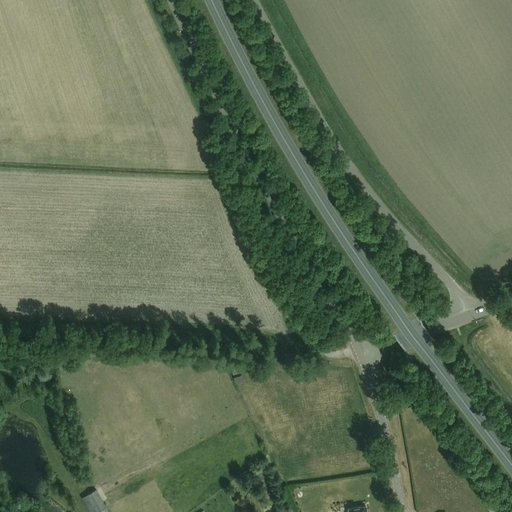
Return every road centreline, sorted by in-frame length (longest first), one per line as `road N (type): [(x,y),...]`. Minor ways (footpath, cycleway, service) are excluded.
road 1 (trunk): [(511,467),(303,176),(210,0)]
road 2 (unclassified): [(361,355),(223,110),(173,0)]
road 3 (unclassified): [(472,314),(353,173),(253,0)]
road 4 (unclassified): [(400,511),(361,355)]
